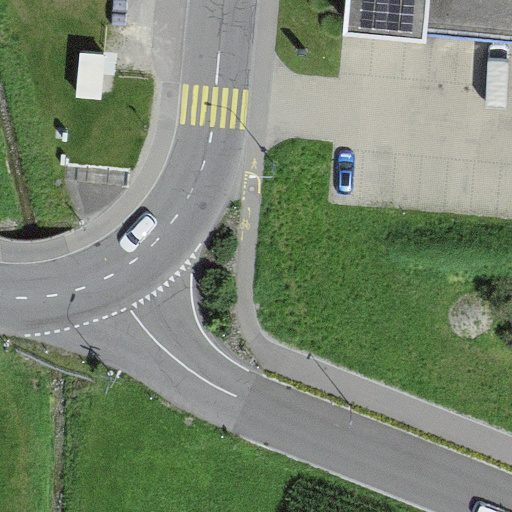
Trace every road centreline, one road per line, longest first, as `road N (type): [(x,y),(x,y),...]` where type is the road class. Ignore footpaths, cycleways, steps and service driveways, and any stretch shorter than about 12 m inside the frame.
road 1 (tertiary): [(118,276),(134,315),(164,353),(210,389),(511,507)]
road 2 (tertiary): [(225,0),(212,142),(201,178),(177,219),(118,276)]
road 3 (tertiary): [(118,276),(54,298),(0,298)]
